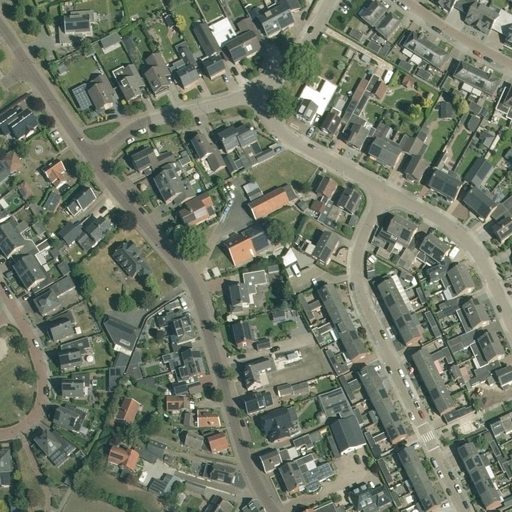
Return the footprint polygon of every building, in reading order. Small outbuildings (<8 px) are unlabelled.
[(288,0),(285,2),(284,0),(273,0),(274,0),(274,1),(274,2),(274,3),(279,11),(271,15),(280,33),(293,26),(288,16),(300,9),(294,0),(288,0)] [(442,0),(439,5),(450,13),(457,0),(458,0),(465,5),(468,0),(442,0)] [(477,28),(487,10),(476,4),(478,0),(468,0),(465,5),(473,9),(465,22),(477,28)] [(379,6),(376,4),(362,21),(368,26),(382,9),(379,6)] [(375,30),(387,16),(385,14),(387,13),(383,10),(382,9),(368,26),(373,30),(374,28),(375,30)] [(271,15),(269,12),(262,15),(259,10),(254,12),(248,16),(257,32),(263,29),(268,39),(280,33),(271,15)] [(498,16),(487,10),(477,28),(488,35),(496,22),(503,27),(509,16),(501,11),(498,16)] [(84,17),(84,14),(73,15),(74,18),(64,19),(65,29),(62,29),(63,46),(70,46),(83,39),(83,35),(91,34),(90,17),(84,17)] [(170,30),(176,27),(171,16),(165,20),(170,30)] [(389,17),(387,16),(375,30),(378,31),(376,33),(380,36),(395,19),(394,18),(390,16),(389,17)] [(511,47),(511,17),(509,16),(503,27),(511,31),(505,44),(511,47)] [(387,42),(401,25),(398,22),(395,19),(380,36),(387,42)] [(238,42),(247,59),(260,52),(251,36),(256,33),(250,20),(237,26),(241,32),(235,35),(238,42)] [(218,46),(214,38),(207,25),(199,29),(209,50),(218,46)] [(354,39),(358,33),(353,30),(349,36),(354,39)] [(226,32),(214,38),(218,46),(218,45),(221,51),(226,49),(234,65),(247,59),(238,42),(235,35),(229,38),(226,32)] [(360,43),(364,36),(358,33),(354,39),(360,43)] [(116,34),(101,41),(106,50),(121,42),(116,34)] [(323,35),(320,40),(326,44),(329,39),(323,35)] [(422,40),(415,35),(414,36),(413,35),(404,49),(413,55),(422,40)] [(132,45),(128,38),(121,42),(125,49),(132,45)] [(422,60),(431,46),(423,41),(423,40),(422,40),(413,55),(422,60)] [(372,52),(376,45),(370,42),(366,49),(372,52)] [(183,63),(169,70),(175,82),(174,82),(176,85),(180,82),(184,90),(199,82),(191,68),(196,65),(188,49),(185,43),(175,48),(178,54),(179,54),(183,63)] [(377,55),(381,49),(376,45),(372,52),(377,55)] [(82,51),(87,59),(95,54),(91,46),(82,51)] [(430,66),(439,52),(431,46),(422,60),(430,66)] [(348,50),(344,57),(346,58),(351,61),(356,51),(349,48),(348,50)] [(214,56),(211,51),(206,54),(208,59),(202,62),(205,68),(211,80),(225,73),(216,55),(214,56)] [(440,72),(448,59),(447,58),(447,57),(439,52),(430,66),(440,72)] [(155,96),(169,89),(161,73),(167,70),(160,56),(147,63),(153,75),(146,78),(155,96)] [(368,65),(371,60),(364,56),(361,61),(368,65)] [(403,71),(407,64),(402,61),(398,68),(403,71)] [(409,74),(413,68),(407,64),(403,71),(409,74)] [(471,70),(462,65),(462,67),(460,66),(454,80),(463,84),(471,70)] [(142,98),(133,81),(139,78),(133,66),(124,71),(125,74),(115,79),(119,87),(119,88),(128,105),(142,98)] [(422,80),(426,73),(420,70),(416,77),(422,80)] [(473,89),(480,74),(471,70),(463,84),(473,89)] [(427,83),(431,77),(426,73),(422,80),(427,83)] [(489,78),(480,74),(473,89),(482,94),(490,78),(490,77),(489,78)] [(412,89),(416,82),(406,76),(402,84),(403,85),(402,86),(410,91),(411,89),(412,89)] [(373,77),(369,84),(365,92),(371,95),(381,101),(387,89),(377,84),(379,80),(373,77)] [(113,106),(106,93),(111,90),(105,78),(94,83),(98,91),(89,95),(90,96),(88,96),(84,89),(74,94),(82,110),(94,104),(99,113),(113,106)] [(492,98),(499,84),(498,83),(498,82),(490,78),(482,94),(492,98)] [(352,117),(353,115),(359,104),(369,84),(363,80),(352,100),(345,113),(352,117)] [(511,89),(507,102),(500,99),(495,111),(507,116),(510,109),(511,109),(511,89)] [(456,100),(460,94),(455,90),(451,97),(456,100)] [(303,94),(302,95),(301,97),(299,101),(304,104),(301,110),(300,111),(298,111),(296,115),(297,117),(311,125),(318,111),(321,105),(315,102),(312,108),(305,104),(308,99),(309,97),(303,94)] [(462,104),(466,97),(460,94),(456,100),(462,104)] [(473,113),(477,106),(471,103),(467,110),(473,113)] [(441,120),(452,120),(451,104),(441,105),(441,120)] [(333,109),(328,106),(327,107),(325,112),(330,114),(333,110),(333,109)] [(479,115),(482,110),(477,106),(473,113),(478,116),(479,115)] [(482,110),(479,115),(483,118),(488,111),(483,109),(482,110)] [(334,137),(341,124),(337,121),(341,114),(333,110),(330,114),(321,131),(334,137)] [(38,127),(27,113),(13,123),(7,115),(0,119),(0,128),(6,137),(13,132),(19,141),(25,136),(27,138),(34,133),(33,131),(38,127)] [(372,139),(373,137),(376,131),(371,128),(372,127),(365,122),(353,115),(352,117),(347,126),(354,130),(346,144),(360,151),(368,137),(372,139)] [(477,127),(480,121),(472,117),(469,123),(477,127)] [(484,129),(487,122),(483,119),(479,126),(484,129)] [(379,140),(386,126),(380,123),(376,131),(373,137),(379,140)] [(248,128),(234,135),(245,156),(246,158),(247,158),(252,168),(258,164),(273,157),(270,151),(262,155),(256,158),(251,149),(257,146),(256,143),(252,136),(250,132),(248,128)] [(245,156),(234,135),(233,131),(219,138),(227,154),(236,149),(240,158),(245,156)] [(494,138),(483,132),(479,139),(484,141),(482,146),(488,149),(494,138)] [(416,141),(415,142),(409,154),(416,158),(423,145),(427,137),(427,136),(420,133),(416,141)] [(215,147),(209,149),(204,138),(192,144),(197,153),(196,156),(198,160),(201,161),(201,162),(207,159),(214,172),(225,167),(218,153),(215,147)] [(381,163),(392,143),(383,138),(380,144),(377,142),(369,157),(381,163)] [(408,155),(409,154),(415,142),(409,139),(402,152),(408,155)] [(393,170),(401,155),(398,153),(401,148),(392,143),(381,163),(393,170)] [(150,152),(144,155),(143,153),(132,159),(133,161),(139,174),(151,168),(154,174),(175,163),(170,154),(155,162),(150,152)] [(10,174),(18,169),(14,164),(21,159),(17,153),(3,163),(10,174)] [(441,173),(449,158),(442,154),(434,169),(441,173)] [(187,158),(178,162),(182,169),(190,165),(187,158)] [(231,175),(237,172),(229,158),(224,161),(231,175)] [(281,159),(271,173),(281,180),(284,175),(288,178),(295,168),(281,159)] [(471,185),(486,164),(479,159),(465,180),(471,185)] [(406,176),(407,177),(406,178),(407,180),(413,183),(414,181),(416,181),(419,183),(428,167),(415,160),(414,160),(406,176)] [(65,183),(60,175),(64,172),(57,161),(43,171),(51,183),(52,182),(57,189),(65,183)] [(159,174),(162,179),(155,182),(160,194),(180,184),(176,177),(183,174),(178,164),(164,171),(159,174)] [(478,189),(492,168),(486,164),(471,185),(478,189)] [(0,184),(9,176),(6,170),(0,175),(0,184)] [(442,196),(454,174),(450,172),(446,179),(437,174),(429,189),(442,196)] [(454,202),(462,187),(453,183),(457,176),(454,174),(442,196),(447,198),(446,200),(447,201),(451,203),(452,203),(453,202),(454,202)] [(320,224),(323,226),(326,219),(333,207),(334,204),(329,202),(336,187),(324,181),(321,179),(317,187),(320,189),(317,195),(323,199),(321,204),(315,201),(310,210),(321,215),(317,222),(320,224)] [(183,191),(180,184),(160,194),(166,205),(178,199),(181,205),(195,198),(190,187),(183,191)] [(256,221),(297,200),(289,186),(248,207),(256,221)] [(252,204),(264,198),(259,188),(247,195),(252,204)] [(83,211),(95,200),(85,189),(73,201),(66,209),(71,214),(78,207),(83,211)] [(482,197),(475,191),(464,204),(474,213),(491,194),(487,191),(482,197)] [(326,219),(323,226),(334,232),(338,225),(336,224),(342,211),(352,217),(361,200),(347,193),(339,207),(338,210),(333,207),(326,219)] [(54,213),(62,199),(52,194),(44,209),(54,213)] [(485,222),(496,209),(489,203),(494,197),(491,194),(474,213),(485,222)] [(188,230),(208,220),(204,211),(212,207),(206,195),(193,202),(196,208),(180,216),(188,230)] [(511,197),(502,206),(507,212),(511,207),(511,197)] [(309,208),(304,202),(298,207),(304,213),(309,208)] [(0,225),(10,218),(0,205),(0,225)] [(0,249),(20,235),(16,228),(19,226),(12,216),(10,218),(0,225),(0,226),(3,231),(0,233),(0,249)] [(359,220),(352,217),(350,223),(356,226),(359,220)] [(394,249),(407,225),(396,219),(391,228),(388,227),(386,232),(382,230),(377,240),(394,249)] [(110,231),(101,221),(94,227),(93,225),(85,231),(80,225),(75,230),(64,241),(69,246),(81,236),(92,248),(110,231)] [(501,244),(511,236),(511,227),(508,221),(493,232),(501,244)] [(21,228),(25,235),(33,230),(29,223),(21,228)] [(64,241),(75,230),(70,224),(58,235),(64,241)] [(410,226),(407,225),(394,249),(398,251),(400,251),(401,250),(402,248),(402,247),(404,244),(409,246),(417,230),(414,229),(414,227),(414,226),(412,225),(410,225),(410,226)] [(238,264),(269,248),(258,226),(247,232),(247,233),(225,244),(236,264),(238,263),(238,264)] [(22,258),(36,248),(34,246),(32,242),(25,241),(20,235),(0,249),(7,260),(18,252),(22,258)] [(332,255),(339,243),(325,235),(319,247),(332,255)] [(298,246),(302,238),(297,236),(293,244),(298,246)] [(430,259),(440,245),(431,238),(424,246),(419,242),(413,252),(402,268),(407,272),(416,258),(425,265),(430,259)] [(21,281),(38,271),(31,260),(40,254),(54,245),(50,239),(43,244),(36,248),(22,258),(26,263),(14,270),(21,281)] [(138,253),(130,244),(127,246),(114,257),(132,278),(138,273),(140,276),(142,278),(144,278),(146,278),(148,276),(149,274),(149,272),(148,270),(135,256),(138,253)] [(326,266),(332,255),(319,247),(316,251),(309,247),(305,245),(301,252),(326,266)] [(453,266),(450,260),(446,258),(450,252),(440,245),(430,259),(426,265),(432,269),(424,273),(427,279),(439,274),(453,266)] [(380,249),(377,255),(378,256),(387,260),(390,255),(386,252),(380,249)] [(402,268),(413,252),(407,249),(397,265),(402,268)] [(284,269),(297,263),(290,251),(285,259),(281,260),(283,267),(284,269)] [(270,258),(273,263),(279,259),(276,254),(270,258)] [(373,265),(376,261),(372,257),(368,261),(373,265)] [(64,277),(70,273),(65,264),(58,268),(64,277)] [(268,274),(279,273),(278,266),(267,268),(268,274)] [(456,272),(453,266),(439,274),(427,279),(430,285),(442,279),(448,277),(453,287),(469,280),(464,269),(456,272)] [(42,268),(38,271),(21,281),(28,292),(39,285),(43,290),(53,284),(50,278),(51,277),(48,273),(46,274),(42,268)] [(232,314),(242,312),(241,308),(249,306),(247,297),(256,295),(254,287),(266,285),(264,273),(248,275),(250,288),(231,291),(232,300),(230,301),(232,314)] [(247,287),(247,276),(233,275),(232,287),(247,287)] [(412,284),(414,278),(406,275),(404,281),(412,284)] [(384,301),(397,295),(392,284),(393,283),(389,276),(382,280),(385,286),(378,290),(384,301)] [(42,317),(60,308),(59,306),(60,305),(57,300),(56,299),(60,296),(75,288),(69,278),(55,286),(44,292),(47,298),(35,304),(36,306),(34,307),(38,313),(40,313),(42,317)] [(469,280),(453,287),(446,290),(447,290),(451,301),(455,299),(458,298),(474,291),(469,280)] [(324,306),(338,299),(332,288),(318,295),(321,301),(308,307),(307,305),(303,307),(306,315),(311,313),(310,312),(324,306)] [(419,298),(424,296),(423,294),(421,288),(416,291),(419,298)] [(389,313),(403,306),(397,295),(384,301),(389,313)] [(422,305),(427,303),(425,298),(424,296),(419,298),(422,305)] [(329,318),(343,311),(338,299),(324,306),(329,318)] [(458,305),(455,299),(451,301),(443,304),(446,310),(458,305)] [(456,312),(461,323),(468,321),(484,313),(479,302),(463,309),(460,310),(458,305),(446,310),(444,311),(441,312),(435,315),(438,321),(448,316),(456,312)] [(170,305),(171,311),(180,308),(179,303),(170,305)] [(395,324),(408,317),(403,306),(389,313),(395,324)] [(335,329),(349,322),(343,311),(329,318),(332,323),(318,330),(320,336),(335,329)] [(284,312),(272,314),(274,324),(286,321),(284,312)] [(428,322),(433,319),(429,312),(424,315),(428,322)] [(55,343),(73,335),(72,334),(73,333),(71,328),(71,326),(75,324),(70,313),(59,318),(61,324),(49,329),(50,331),(48,332),(52,342),(54,341),(55,343)] [(468,321),(461,323),(466,334),(470,333),(471,333),(473,332),(489,324),(484,313),(468,321)] [(175,323),(173,317),(158,321),(161,329),(171,326),(174,335),(193,330),(192,324),(190,324),(188,319),(175,323)] [(400,335),(414,328),(408,317),(395,324),(400,335)] [(132,353),(140,332),(108,318),(104,326),(115,346),(132,353)] [(433,332),(437,330),(436,327),(437,327),(433,319),(428,322),(432,329),(433,332)] [(341,340),(355,334),(349,322),(335,329),(341,340)] [(252,344),(248,326),(233,329),(234,337),(235,337),(237,347),(252,344)] [(406,347),(420,340),(414,328),(400,335),(406,347)] [(312,332),(316,339),(321,336),(320,336),(318,330),(317,329),(312,332)] [(174,354),(185,351),(184,345),(195,342),(193,336),(195,335),(193,330),(174,335),(177,344),(172,346),(174,354)] [(461,344),(473,338),(471,333),(470,333),(458,338),(461,344)] [(346,352),(360,345),(355,334),(341,340),(346,352)] [(319,345),(324,343),(321,336),(316,339),(319,345)] [(500,347),(494,336),(476,344),(473,338),(461,344),(464,349),(472,346),(477,357),(483,354),(500,347)] [(258,352),(270,349),(268,340),(256,343),(258,352)] [(352,363),(366,357),(360,345),(346,352),(352,363)] [(483,354),(477,357),(474,358),(479,370),(486,367),(488,366),(488,365),(504,358),(500,347),(483,354)] [(442,351),(445,358),(450,355),(447,348),(442,351)] [(341,354),(339,349),(332,353),(331,350),(325,353),(329,360),(334,358),(341,354)] [(62,370),(81,366),(81,364),(82,364),(81,358),(81,357),(85,356),(84,350),(59,356),(59,358),(57,358),(60,368),(61,368),(62,370)] [(175,364),(177,372),(182,370),(201,364),(198,353),(183,357),(175,359),(174,354),(162,357),(164,365),(172,362),(175,364)] [(432,364),(427,354),(426,353),(412,360),(418,371),(432,364)] [(448,365),(454,363),(450,355),(445,358),(448,365)] [(293,356),(272,361),(273,366),(294,361),(293,356)] [(338,364),(334,358),(329,360),(338,377),(350,371),(346,365),(341,367),(339,363),(338,364)] [(260,380),(258,374),(270,370),(267,360),(246,367),(247,372),(244,373),(246,380),(244,381),(248,391),(254,389),(254,390),(256,389),(261,387),(258,380),(260,380)] [(126,368),(127,366),(116,361),(113,370),(126,368)] [(438,362),(432,364),(418,371),(423,383),(437,376),(443,373),(438,362)] [(182,370),(177,372),(175,372),(178,385),(185,383),(185,382),(189,380),(205,376),(201,364),(182,370)] [(453,382),(457,381),(457,380),(462,378),(459,371),(460,371),(458,367),(448,371),(453,382)] [(476,378),(488,372),(486,367),(474,372),(476,378)] [(364,388),(378,381),(372,369),(358,376),(361,383),(358,384),(357,381),(348,385),(348,386),(343,389),(347,395),(352,393),(364,388)] [(511,383),(511,373),(510,370),(492,378),(489,373),(488,372),(476,378),(477,378),(469,382),(472,388),(487,381),(490,387),(499,383),(502,388),(503,390),(505,391),(508,390),(509,387),(508,385),(511,383)] [(140,373),(125,378),(136,382),(142,381),(140,373)] [(89,389),(89,375),(77,377),(77,383),(63,383),(63,385),(62,385),(62,396),(63,396),(63,398),(83,398),(83,396),(84,396),(85,390),(85,389),(89,389)] [(429,394),(443,387),(437,376),(423,383),(429,394)] [(465,384),(469,382),(471,381),(468,376),(463,378),(462,378),(463,381),(465,384)] [(460,388),(465,386),(465,384),(463,381),(462,378),(463,378),(462,378),(457,380),(457,381),(460,388)] [(369,399),(383,392),(378,381),(364,388),(369,399)] [(117,390),(120,382),(109,382),(109,394),(115,394),(117,390)] [(185,383),(178,385),(173,387),(176,398),(189,398),(189,397),(188,397),(187,395),(189,395),(186,386),(185,383)] [(191,396),(202,393),(199,384),(188,388),(191,396)] [(280,397),(292,393),(290,388),(290,385),(277,389),(280,397)] [(298,385),(290,388),(292,393),(293,395),(300,393),(298,385)] [(435,405),(449,398),(443,387),(429,394),(435,405)] [(355,417),(341,389),(330,393),(334,401),(336,401),(341,413),(339,414),(342,422),(355,417)] [(375,410),(389,403),(383,392),(369,399),(375,410)] [(351,403),(356,400),(352,393),(347,395),(351,403)] [(262,399),(261,395),(243,401),(248,415),(265,410),(264,406),(271,403),(269,397),(262,399)] [(189,400),(189,398),(176,398),(166,399),(167,411),(179,411),(179,412),(190,411),(189,400)] [(440,417),(454,410),(449,398),(435,405),(440,417)] [(132,426),(140,406),(125,400),(121,409),(115,406),(110,417),(117,420),(132,426)] [(381,422),(395,415),(389,403),(375,410),(381,422)] [(475,412),(473,407),(465,410),(465,408),(453,414),(456,421),(475,412)] [(81,428),(87,415),(75,410),(73,416),(61,410),(60,412),(58,412),(54,421),(55,422),(54,424),(72,432),(72,431),(78,434),(81,428)] [(266,433),(290,425),(285,410),(271,415),(272,417),(261,420),(262,423),(260,426),(262,430),(265,431),(266,433)] [(207,416),(207,412),(198,412),(198,419),(195,419),(196,417),(186,415),(184,427),(193,429),(220,428),(216,416),(207,416)] [(322,423),(324,422),(325,419),(324,416),(321,415),(318,416),(317,420),(318,422),(322,423)] [(386,433),(400,426),(395,415),(381,422),(386,433)] [(341,455),(357,449),(366,446),(361,433),(361,432),(359,426),(355,418),(331,427),(341,455)] [(511,420),(502,425),(505,432),(506,434),(511,431),(511,420)] [(104,430),(112,433),(115,423),(107,421),(104,430)] [(500,426),(497,421),(489,425),(492,431),(495,437),(505,432),(502,425),(500,426)] [(289,438),(286,430),(291,428),(290,425),(266,433),(266,436),(269,435),(272,444),(289,438)] [(392,445),(406,438),(400,426),(386,433),(373,440),(368,442),(375,458),(382,455),(378,446),(376,447),(375,445),(389,439),(392,445)] [(368,442),(373,440),(369,432),(364,435),(368,442)] [(212,455),(227,450),(222,435),(215,437),(213,433),(203,437),(203,439),(189,434),(185,445),(212,455)] [(46,435),(44,434),(39,439),(40,440),(36,444),(42,451),(41,452),(46,458),(47,457),(48,458),(56,452),(60,457),(63,454),(66,457),(75,449),(61,439),(56,444),(47,434),(46,435)] [(314,448),(308,436),(293,443),(296,450),(305,446),(307,451),(314,448)] [(328,443),(331,450),(336,448),(333,441),(332,437),(327,439),(328,443)] [(492,451),(497,449),(494,442),(489,444),(492,451)] [(162,460),(165,452),(149,446),(147,451),(162,460)] [(464,465),(478,458),(472,446),(458,453),(464,465)] [(133,473),(139,458),(114,448),(109,463),(120,467),(120,468),(133,473)] [(496,458),(501,456),(497,449),(492,451),(496,458)] [(291,461),(287,450),(277,454),(276,452),(260,458),(266,474),(282,467),(281,465),(291,461)] [(404,469),(418,462),(412,450),(398,457),(404,469)] [(3,455),(3,453),(0,453),(0,481),(1,481),(1,475),(10,474),(10,472),(11,471),(11,464),(9,465),(9,454),(3,455)] [(285,484),(300,477),(297,469),(314,462),(311,456),(294,463),(295,466),(280,472),(285,484)] [(469,476),(483,469),(478,458),(464,465),(469,476)] [(383,474),(388,471),(382,459),(377,462),(383,474)] [(409,480),(423,473),(418,462),(404,469),(409,480)] [(502,466),(505,473),(510,470),(509,468),(507,463),(502,466)] [(318,482),(332,476),(327,465),(300,477),(285,484),(286,486),(285,487),(284,488),(286,494),(288,494),(289,494),(290,495),(305,488),(304,485),(317,479),(318,482)] [(225,470),(214,467),(211,481),(231,486),(235,471),(226,469),(225,470)] [(475,487),(489,481),(483,469),(469,476),(475,487)] [(388,486),(393,483),(388,471),(383,474),(388,486)] [(410,494),(429,485),(423,473),(409,480),(412,487),(407,489),(410,494)] [(187,482),(180,480),(174,477),(162,497),(169,501),(177,486),(185,488),(184,490),(203,496),(206,488),(187,481),(187,482)] [(162,497),(170,482),(165,479),(163,483),(155,479),(148,491),(162,497)] [(480,499),(494,492),(489,481),(475,487),(480,499)] [(435,496),(429,485),(410,494),(410,495),(415,492),(420,503),(435,496)] [(373,498),(368,488),(350,496),(351,497),(349,498),(349,500),(351,505),(353,505),(354,505),(357,511),(358,511),(380,502),(382,507),(390,503),(383,488),(376,492),(377,495),(373,498)] [(494,492),(480,499),(486,510),(500,504),(498,500),(494,492)] [(390,495),(394,502),(398,500),(395,493),(390,495)] [(424,511),(431,511),(440,508),(435,496),(420,503),(424,511)] [(511,504),(511,496),(503,501),(502,502),(503,503),(505,508),(511,504)] [(230,511),(233,509),(216,497),(205,511),(230,511)] [(398,500),(394,502),(397,510),(402,507),(398,500)] [(262,510),(257,502),(248,507),(242,511),(263,511),(262,509),(262,510)]
